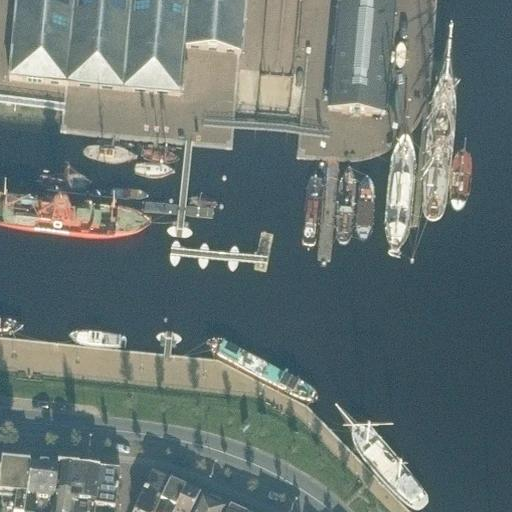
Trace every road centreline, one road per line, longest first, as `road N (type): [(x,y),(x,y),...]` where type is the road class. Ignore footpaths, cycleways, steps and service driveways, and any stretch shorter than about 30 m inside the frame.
road 1 (primary): [(331,511),(280,477),(196,441),(0,419)]
road 2 (unclassified): [(339,132),(377,135),(405,115),(418,0)]
road 3 (unclassified): [(339,132),(315,110),(325,0)]
